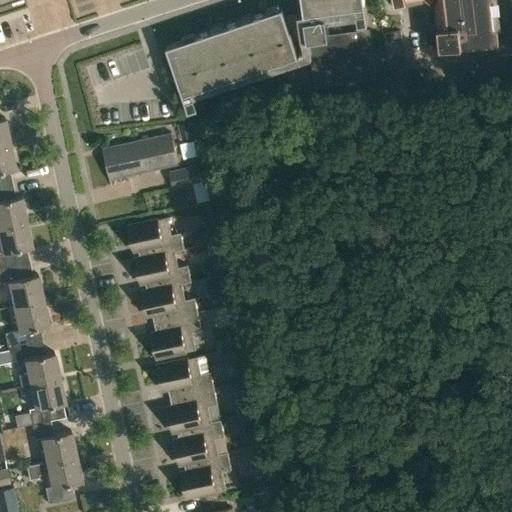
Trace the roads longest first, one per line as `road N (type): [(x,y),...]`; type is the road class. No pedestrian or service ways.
road 1 (residential): [(131,511),(36,51)]
road 2 (residential): [(36,51),(177,0)]
